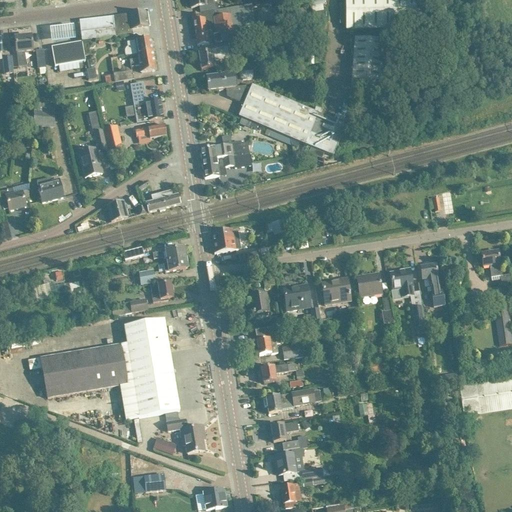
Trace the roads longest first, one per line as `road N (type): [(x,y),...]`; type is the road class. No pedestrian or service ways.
road 1 (unclassified): [(511,226),(206,273)]
road 2 (tertiary): [(244,511),(206,273)]
road 3 (tertiary): [(0,249),(76,222),(188,159)]
road 4 (tertiary): [(188,159),(163,0)]
road 5 (residential): [(0,18),(153,0)]
